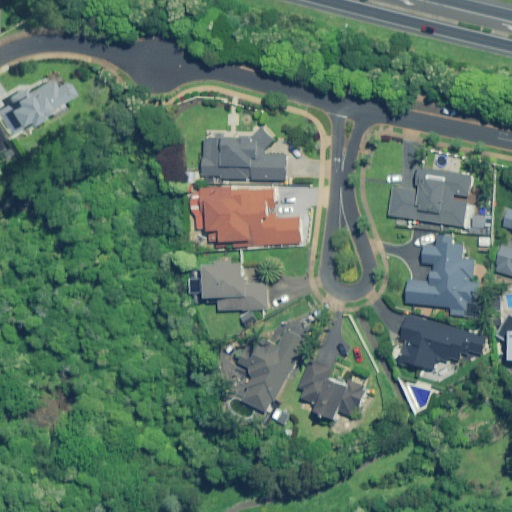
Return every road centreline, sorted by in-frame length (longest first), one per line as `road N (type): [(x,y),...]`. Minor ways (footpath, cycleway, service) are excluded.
road 1 (residential): [(352,104),(99,47),(31,44),(0,57)]
road 2 (primary): [(511,44),(330,0)]
road 3 (residential): [(340,196),(330,285),(363,288),(360,241)]
road 4 (residential): [(511,140),(352,104)]
